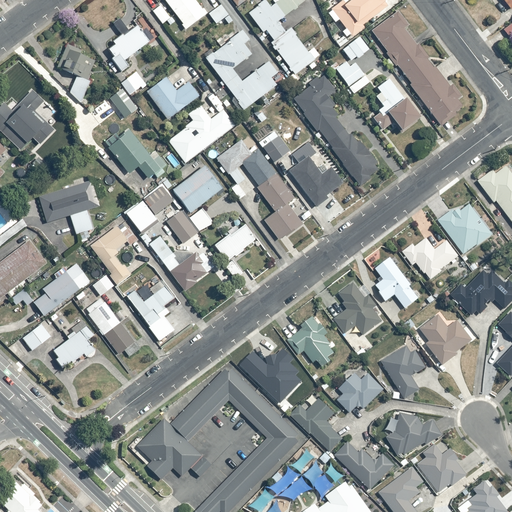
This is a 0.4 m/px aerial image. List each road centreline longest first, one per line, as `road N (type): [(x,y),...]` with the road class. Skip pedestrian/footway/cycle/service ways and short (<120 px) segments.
road 1 (residential): [(511,116),(119,411),(89,462)]
road 2 (secondary): [(116,511),(30,429),(25,413)]
road 3 (residential): [(511,104),(432,0)]
